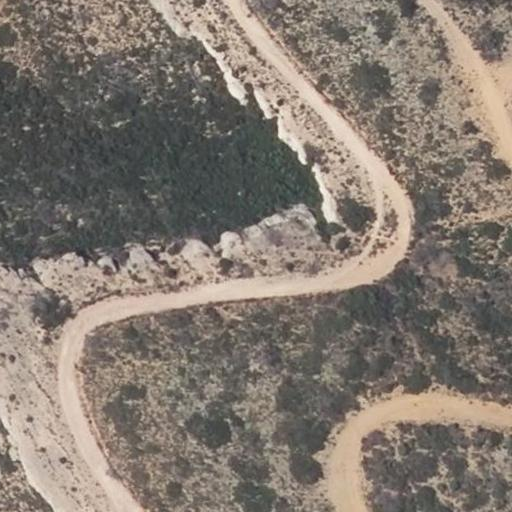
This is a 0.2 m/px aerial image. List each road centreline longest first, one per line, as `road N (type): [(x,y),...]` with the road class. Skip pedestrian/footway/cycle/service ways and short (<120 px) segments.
road 1 (track): [(122,511),(92,477),(57,401),(60,346),(82,316),(298,281),(398,242),(400,205),(387,181),(221,0)]
road 2 (track): [(366,511),(356,459),(362,436),(397,418),(511,418)]
